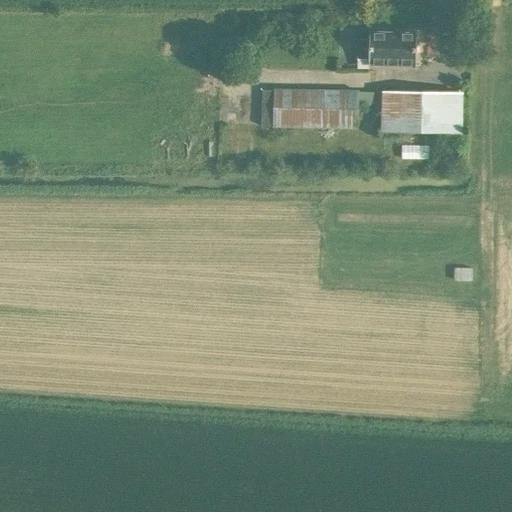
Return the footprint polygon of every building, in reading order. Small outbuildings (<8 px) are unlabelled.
[(367,34),(367,41),(357,41),(357,58),(366,58),(366,66),(414,66),(415,34),(367,34)] [(356,106),(372,106),(372,94),(260,92),(260,128),(355,130),(356,106)] [(460,135),(460,95),(380,94),(379,134),(460,135)] [(429,147),(401,147),(401,161),(429,161),(429,147)] [(454,280),(472,280),(472,268),(454,268),(454,280)]
